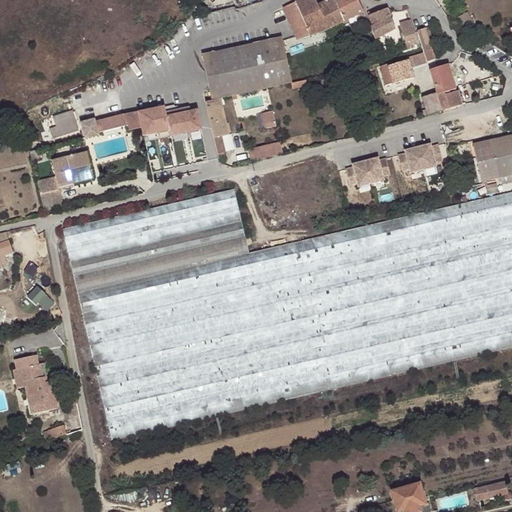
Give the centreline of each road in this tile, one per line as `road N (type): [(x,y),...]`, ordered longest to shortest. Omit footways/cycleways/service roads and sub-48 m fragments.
road 1 (residential): [(216,176),(511,96)]
road 2 (residential): [(101,511),(46,216)]
road 3 (residential): [(46,216),(216,176)]
road 4 (residential): [(407,0),(435,14),(456,44),(511,76)]
road 5 (residential): [(195,80),(196,42),(260,20),(271,0)]
